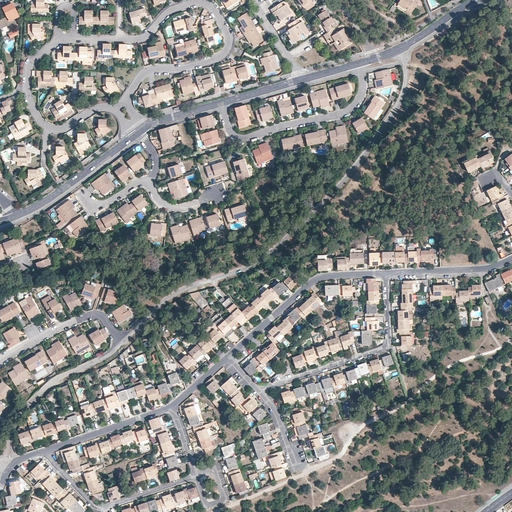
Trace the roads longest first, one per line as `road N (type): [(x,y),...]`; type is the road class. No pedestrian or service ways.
road 1 (residential): [(400,48),(406,68),(395,109),(303,223),(239,271),(178,292),(120,345)]
road 2 (residential): [(75,39),(138,40),(191,2),(215,12),(229,38),(218,57),(140,73),(124,99)]
road 3 (residential): [(221,102),(233,136),(247,140),(342,114),(362,92),(359,63)]
road 4 (residential): [(260,392),(383,348),(385,273)]
road 5 (residential): [(228,356),(321,276),(385,273)]
road 6 (residential): [(45,451),(97,508),(195,477)]
road 7 (residential): [(120,345),(56,379),(24,410),(5,466)]
road 8 (residential): [(120,345),(92,315),(0,360)]
road 9 (track): [(410,401),(357,430),(339,458),(300,474)]
road 10 (residential): [(45,451),(171,408)]
road 11 (residential): [(385,273),(480,269),(511,258)]
road 12 (track): [(511,340),(446,368),(410,401)]
